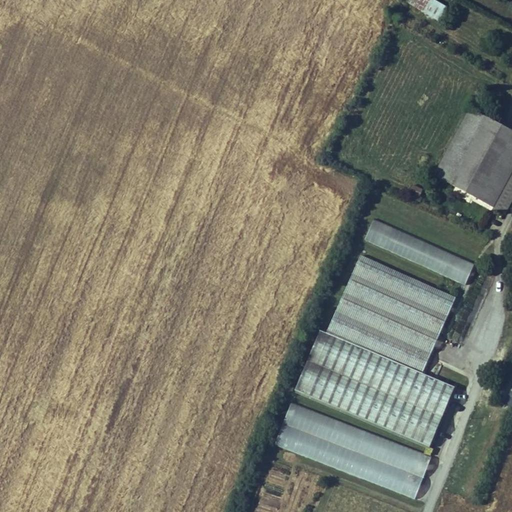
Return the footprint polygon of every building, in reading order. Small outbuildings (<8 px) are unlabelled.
[(407,0),(406,3),(435,20),(443,5),(434,0),(407,0)] [(435,169),(459,181),(491,114),(467,102),(435,169)] [(511,123),(491,114),(459,181),(511,207),(511,123)] [(410,185),(407,196),(418,199),(422,188),(410,185)] [(375,214),(366,236),(466,282),(476,261),(375,214)] [(363,252),(332,323),(430,363),(460,294),(363,252)] [(327,327),(300,387),(436,443),(460,383),(427,369),(327,327)] [(293,399),(276,442),(415,497),(434,454),(293,399)]
